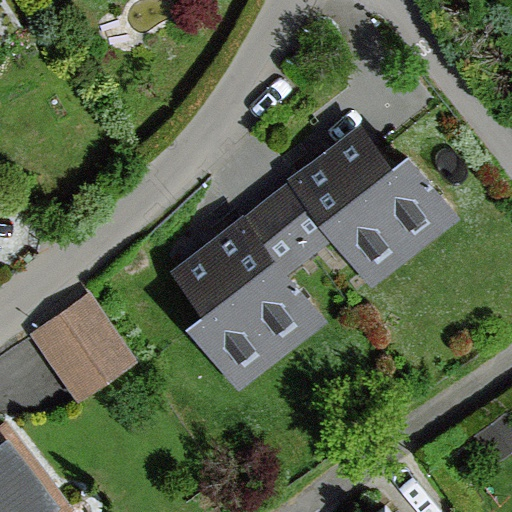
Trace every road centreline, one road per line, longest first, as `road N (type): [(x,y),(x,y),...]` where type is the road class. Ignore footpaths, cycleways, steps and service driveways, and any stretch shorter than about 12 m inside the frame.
road 1 (residential): [(0,315),(202,141),(238,100),(289,0)]
road 2 (unknown): [(511,385),(362,499)]
road 3 (residential): [(400,0),(511,147)]
